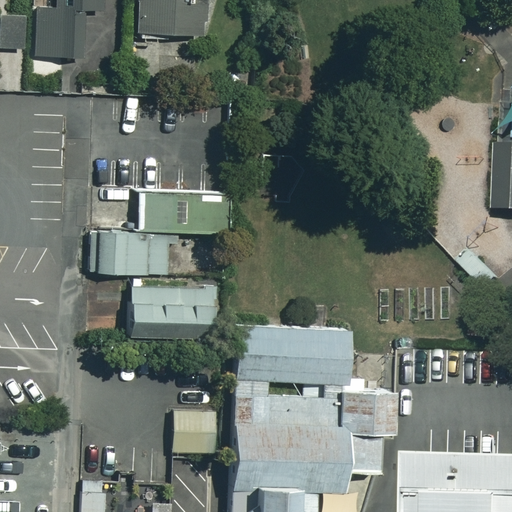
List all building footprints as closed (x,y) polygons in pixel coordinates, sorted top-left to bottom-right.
[(32,57),(83,59),(84,12),(103,13),(103,0),(53,0),(54,7),(34,7),(32,57)] [(135,0),(134,34),(202,37),(203,0),(135,0)] [(21,15),(0,14),(0,45),(21,45),(21,15)] [(20,55),(0,54),(0,89),(19,89),(20,55)] [(134,228),(165,229),(226,230),(227,192),(134,190),(134,228)] [(165,229),(134,228),(87,227),(87,228),(86,270),(164,272),(165,229)] [(213,284),(126,284),(126,331),(213,331),(213,284)] [(231,330),(227,407),(341,413),(345,335),(231,330)] [(228,461),(227,494),(305,497),(336,499),(341,413),(227,407),(228,461)] [(211,410),(170,409),(169,449),(209,450),(211,410)] [(511,511),(511,467),(427,465),(425,511),(511,511)] [(100,511),(100,479),(79,480),(79,511),(100,511)] [(227,494),(226,511),(304,511),(305,497),(227,494)]
